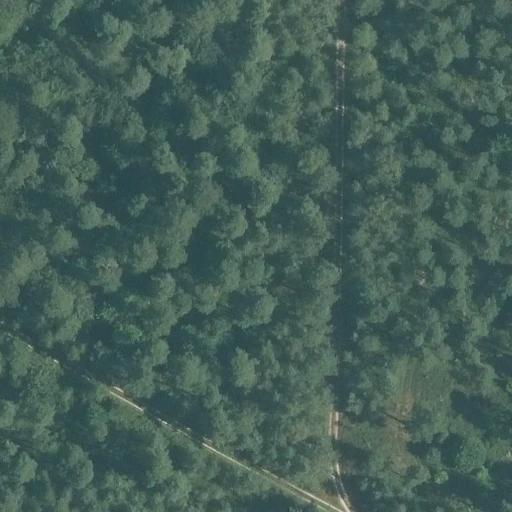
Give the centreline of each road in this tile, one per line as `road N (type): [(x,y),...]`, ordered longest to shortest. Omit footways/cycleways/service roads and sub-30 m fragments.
road 1 (track): [(342,0),(330,511)]
road 2 (track): [(330,511),(0,326)]
